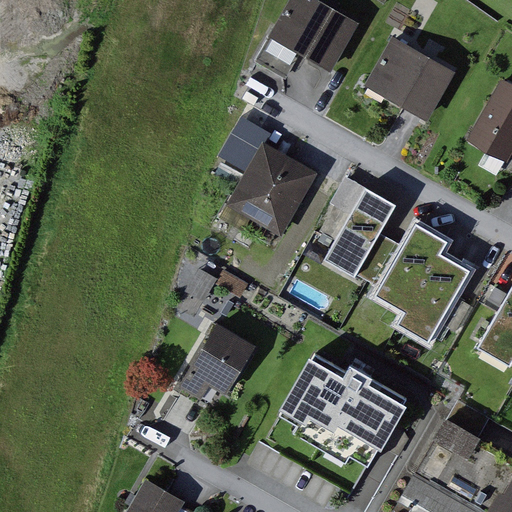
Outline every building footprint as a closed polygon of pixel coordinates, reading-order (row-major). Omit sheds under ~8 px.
[(369,17),(335,0),(301,0),(283,37),(343,68),(369,17)] [(440,118),(464,74),(406,43),(382,87),(440,118)] [(511,157),(511,86),(480,138),(511,157)] [(218,157),(246,173),(263,144),(269,134),(241,118),(218,157)] [(316,174),(263,144),(246,173),(228,205),(281,235),(316,174)] [(352,214),(365,190),(345,178),(331,202),(352,214)] [(395,207),(365,190),(352,214),(323,263),(353,280),(355,275),(379,234),(395,207)] [(446,241),(415,223),(402,247),(378,288),(374,295),(404,312),(397,324),(428,342),(469,271),(439,253),(446,241)] [(402,247),(379,234),(355,275),(378,288),(402,247)] [(228,268),(219,278),(237,295),(246,285),(228,268)] [(216,279),(199,270),(186,293),(203,302),(216,279)] [(511,286),(476,350),(510,369),(511,367),(511,365),(511,286)] [(253,346),(218,324),(180,386),(215,407),(253,346)] [(364,473),(404,406),(314,354),(275,422),(364,473)] [(413,477),(473,511),(492,511),(511,478),(511,459),(444,421),(413,477)] [(473,511),(413,477),(392,511),(473,511)] [(511,511),(511,478),(492,511),(511,511)] [(177,511),(184,502),(145,480),(126,511),(177,511)]
